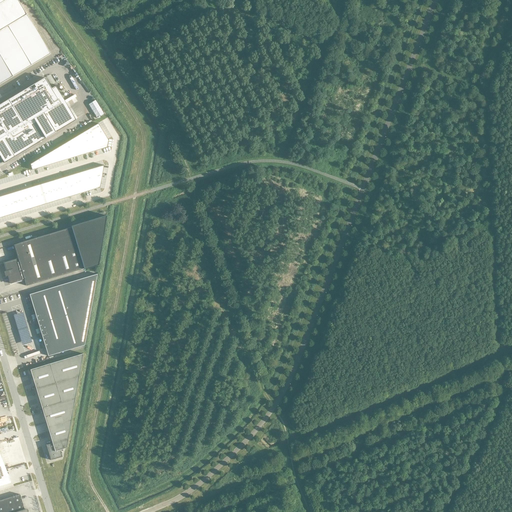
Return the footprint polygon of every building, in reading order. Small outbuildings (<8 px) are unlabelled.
[(0,0),(0,83),(50,54),(17,0),(0,0)] [(24,90),(0,104),(0,156),(4,163),(74,121),(74,120),(61,98),(62,97),(55,86),(51,88),(44,78),(25,89),(25,90),(24,90)] [(98,123),(84,131),(90,152),(107,147),(108,140),(98,123)] [(84,131),(76,136),(82,155),(90,152),(84,131)] [(76,136),(68,141),(73,158),(82,155),(76,136)] [(68,141),(63,144),(68,159),(73,158),(68,141)] [(63,144),(59,147),(63,161),(68,159),(63,144)] [(59,147),(54,150),(58,162),(63,161),(59,147)] [(54,150),(49,152),(53,164),(58,162),(54,150)] [(49,152),(45,155),(48,165),(53,164),(49,152)] [(45,155),(40,158),(42,167),(48,165),(45,155)] [(40,158),(30,164),(32,170),(42,167),(40,158)] [(104,165),(94,168),(97,178),(102,176),(104,165)] [(97,178),(92,179),(95,189),(100,187),(102,176),(97,178)] [(71,226),(71,227),(19,243),(18,242),(12,244),(16,257),(17,257),(18,258),(4,262),(7,272),(8,271),(8,274),(7,274),(10,284),(24,279),(26,286),(84,268),(84,269),(98,265),(106,215),(71,226)] [(29,294),(48,356),(84,345),(97,274),(29,294)] [(82,353),(50,363),(58,390),(65,412),(45,418),(46,422),(51,421),(54,430),(49,432),(52,444),(47,445),(51,460),(62,456),(60,450),(66,448),(82,353)] [(58,390),(50,363),(30,369),(34,384),(33,384),(35,390),(35,389),(36,389),(38,396),(58,390)] [(65,412),(58,390),(38,396),(40,403),(39,403),(41,409),(41,408),(42,408),(45,418),(65,412)] [(0,464),(0,484),(10,482),(8,476),(4,478),(0,464)] [(0,511),(27,511),(26,509),(24,509),(20,494),(4,499),(0,499),(0,511)]
